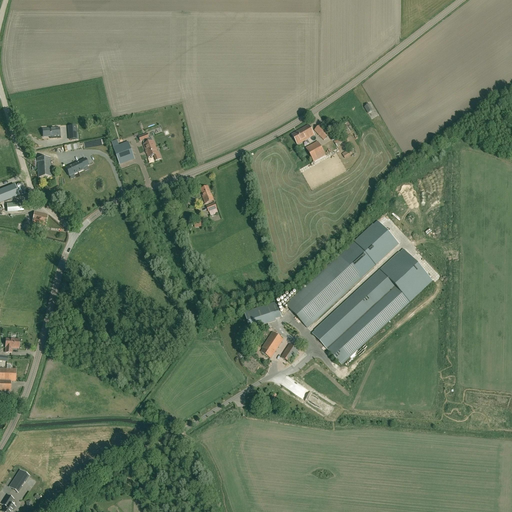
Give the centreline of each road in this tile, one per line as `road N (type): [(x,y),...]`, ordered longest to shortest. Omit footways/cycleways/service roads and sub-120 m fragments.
road 1 (tertiary): [(76,234),(121,199),(231,156),(311,113),(461,0)]
road 2 (unclassified): [(63,511),(140,450),(274,373)]
road 3 (tertiary): [(16,417),(76,234)]
